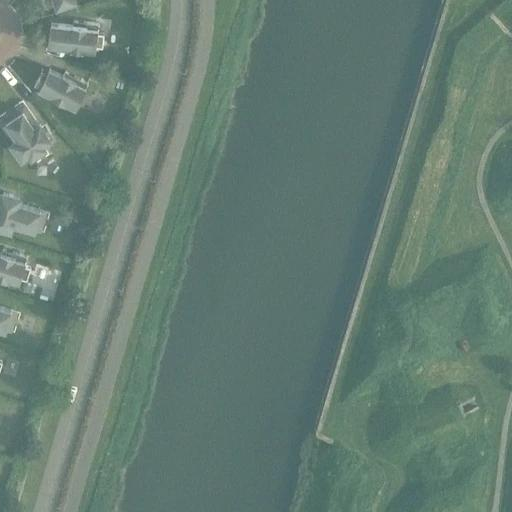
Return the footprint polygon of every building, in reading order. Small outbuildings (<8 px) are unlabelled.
[(55,44),(70,46),(70,48),(84,49),(84,48),(96,49),(99,24),(87,22),(86,26),(73,24),(72,26),(58,24),(55,44)] [(40,87),(53,94),(52,95),(65,102),(66,101),(76,106),(88,83),(77,77),(76,81),(63,74),(63,76),(49,69),(40,87)] [(23,111),(6,122),(18,139),(13,143),(22,156),(30,151),(32,154),(43,147),(41,143),(49,138),(40,125),(35,128),(23,111)] [(0,225),(10,228),(11,223),(35,230),(41,210),(17,203),(19,197),(3,193),(1,202),(0,201),(0,225)] [(1,254),(0,253),(0,276),(8,279),(9,278),(19,281),(27,258),(15,255),(15,256),(2,252),(1,254)] [(0,328),(5,330),(11,310),(0,306),(0,328)] [(465,419),(459,405),(395,430),(401,444),(465,419)]
